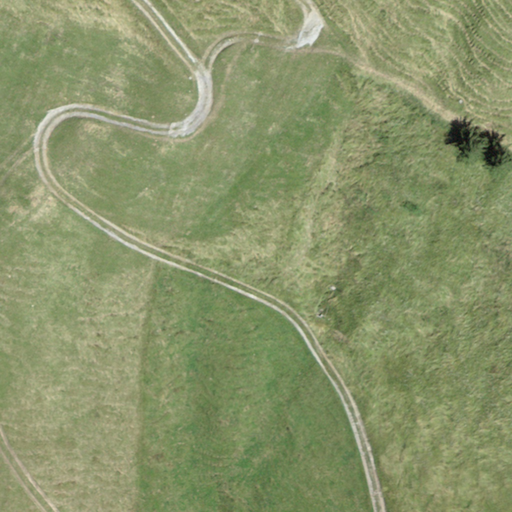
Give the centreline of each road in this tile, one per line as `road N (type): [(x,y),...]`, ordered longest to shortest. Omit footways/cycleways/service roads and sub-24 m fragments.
road 1 (track): [(383,511),(362,426),(325,358),(285,309),(86,212),(38,170),(51,122),(73,102),(158,128),(193,119),(198,88)]
road 2 (track): [(198,88),(223,36),(259,28),(291,40),(307,24),(305,0)]
